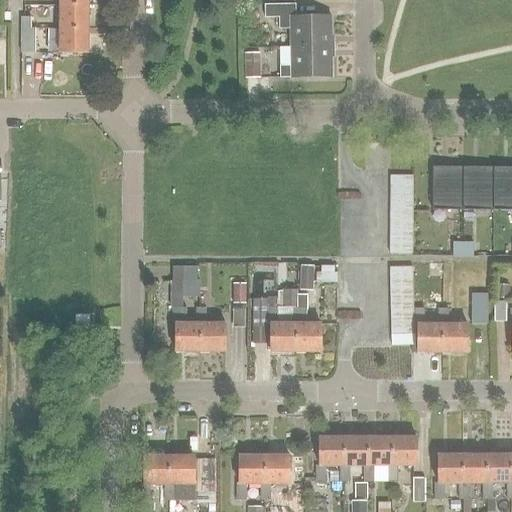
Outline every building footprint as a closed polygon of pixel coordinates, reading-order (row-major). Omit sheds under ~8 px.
[(60,6),(60,31),(88,31),(88,6),(60,6)] [(295,6),(265,6),(265,19),(279,19),(279,30),(290,30),(290,49),(331,48),(331,18),(296,18),(295,6)] [(30,31),(30,19),(21,19),(21,31),(30,31)] [(21,31),(21,55),(34,55),(34,31),(30,31),(21,31)] [(60,31),(59,55),(87,55),(88,31),(60,31)] [(291,67),(280,67),(280,79),(332,78),(331,48),(290,49),(291,67)] [(261,80),(260,54),(244,55),(245,80),(261,80)] [(464,206),(464,166),(434,166),(434,206),(464,206)] [(495,206),(495,166),(464,166),(464,206),(495,206)] [(511,205),(511,166),(495,166),(495,206),(511,205)] [(391,188),(413,188),(413,177),(391,177),(391,188)] [(391,199),(413,199),(413,188),(391,188),(391,199)] [(391,210),(413,210),(413,199),(391,199),(391,210)] [(413,210),(391,210),(391,221),(413,221),(413,210)] [(413,233),(413,221),(391,221),(391,233),(413,233)] [(390,244),(413,244),(413,233),(391,233),(390,244)] [(413,244),(390,244),(391,255),(413,255),(413,244)] [(452,244),(452,258),(462,258),(463,244),(452,244)] [(463,244),(462,258),(473,258),(473,244),(463,244)] [(314,267),(300,267),(300,276),(313,276),(314,267)] [(334,274),(334,267),(321,267),(321,273),(316,273),(316,283),(337,284),(337,274),(334,274)] [(391,280),(413,279),(413,268),(391,269),(391,280)] [(182,283),(196,283),(196,269),(172,269),(172,283),(173,283),(182,283)] [(391,291),(413,290),(413,279),(391,280),(391,291)] [(199,283),(196,283),(182,283),(182,299),(199,299),(199,283)] [(232,306),(245,306),(245,286),(232,286),(232,306)] [(391,302),(414,301),(413,290),(391,291),(391,302)] [(292,310),(297,310),(297,297),(297,292),(282,292),(282,310),(292,310)] [(301,296),(302,310),(309,310),(311,309),(311,296),(301,296)] [(489,327),(489,297),(472,296),(471,326),(489,327)] [(392,313),(414,312),(414,301),(391,302),(392,313)] [(268,329),(268,302),(252,302),(252,329),(268,329)] [(424,303),(415,303),(415,326),(417,326),(417,354),(441,354),(441,326),(438,326),(423,326),(422,310),(420,310),(420,307),(424,307),(424,303)] [(506,303),(495,303),(495,324),(506,324),(506,303)] [(199,353),(199,325),(196,325),(186,325),(186,309),(182,309),(172,309),(173,313),(172,326),(175,326),(175,353),(199,353)] [(197,309),(196,325),(199,325),(199,353),(225,353),(225,325),(206,325),(206,309),(197,309)] [(292,326),(292,310),(282,310),(268,310),(268,327),(270,327),(270,353),(295,354),(295,326),(292,326)] [(292,310),(292,326),(295,326),(295,354),(320,354),(320,326),(309,326),(309,310),(302,310),(297,310),(292,310)] [(438,310),(438,326),(441,326),(441,354),(467,354),(467,326),(447,326),(447,310),(438,310)] [(414,312),(392,313),(392,324),(414,324),(414,312)] [(392,335),(415,335),(414,324),(392,324),(392,335)] [(415,335),(392,335),(391,335),(391,346),(415,346),(415,335)] [(325,468),(340,468),(343,468),(343,439),(319,439),(319,467),(316,467),(316,484),(325,484),(325,468)] [(349,468),(364,468),(367,468),(367,439),(343,439),(343,468),(340,468),(340,484),(349,484),(349,468)] [(373,467),(388,467),(391,467),(391,439),(367,439),(367,468),(364,468),(364,484),(373,484),(373,467)] [(388,484),(391,484),(397,484),(397,467),(416,467),(416,439),(391,439),(391,467),(388,467),(388,484)] [(444,485),(458,485),(462,485),(462,457),(437,457),(437,485),(435,485),(435,501),(444,501),(444,485)] [(468,485),(482,485),(486,485),(486,457),(462,457),(462,485),(458,485),(459,501),(468,501),(468,485)] [(492,485),(506,485),(510,485),(510,457),(486,457),(486,485),(482,485),(483,501),(492,501),(492,485)] [(141,486),(141,502),(143,502),(150,502),(150,486),(165,486),(167,486),(167,458),(144,458),(144,486),(141,486)] [(167,486),(165,486),(165,502),(174,502),(174,486),(194,486),(194,458),(167,458),(167,486)] [(239,485),(237,485),(237,502),(246,502),(246,486),(261,486),(263,486),(263,458),(239,458),(239,485)] [(263,486),(261,486),(261,502),(270,502),(270,486),(289,486),(289,458),(263,458),(263,486)] [(200,492),(215,492),(215,461),(200,461),(200,492)] [(329,472),(329,484),(332,484),(338,484),(338,472),(329,472)] [(423,481),(411,480),(411,503),(423,504),(423,481)] [(353,503),(365,503),(365,485),(353,485),(353,503)] [(143,502),(143,511),(154,511),(154,502),(150,502),(143,502)] [(364,511),(365,503),(353,503),(350,503),(349,511),(364,511)] [(450,511),(460,511),(460,503),(450,503),(450,511)]
